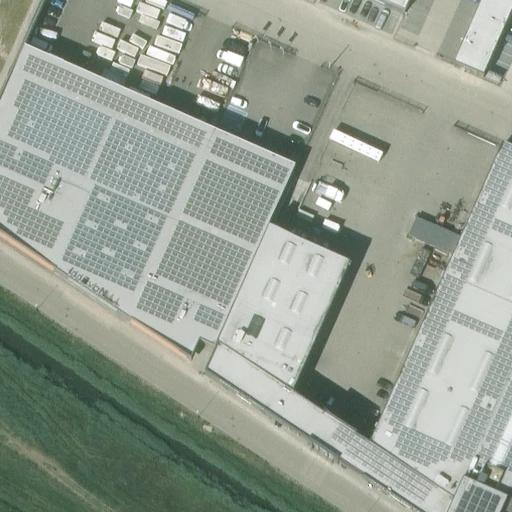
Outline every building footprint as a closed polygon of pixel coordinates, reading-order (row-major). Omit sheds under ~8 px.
[(0,238),(130,324),(202,159),(12,75),(44,0),(43,0),(0,99),(0,238)] [(123,0),(101,67),(132,78),(137,65),(125,62),(138,23),(142,24),(149,0),(123,0)] [(368,0),(404,16),(410,0),(368,0)] [(507,22),(511,10),(511,1),(508,0),(481,0),(478,9),(507,22)] [(499,41),(507,22),(478,9),(470,28),(499,41)] [(490,59),(499,41),(470,28),(461,46),(490,59)] [(157,66),(144,64),(141,84),(171,89),(179,38),(162,36),(157,66)] [(244,76),(254,46),(232,39),(222,69),(244,76)] [(482,78),(490,59),(461,46),(453,65),(482,78)] [(123,92),(126,76),(103,72),(100,88),(123,92)] [(202,159),(130,324),(190,365),(199,345),(213,352),(294,169),(213,133),(202,159)] [(502,511),(511,490),(511,151),(501,147),(369,447),(355,438),(356,437),(325,417),(325,418),(292,396),(349,267),(268,231),(204,376),(307,445),(306,446),(337,466),(337,465),(408,511),(502,511)] [(511,511),(511,491),(502,511),(511,511)]
